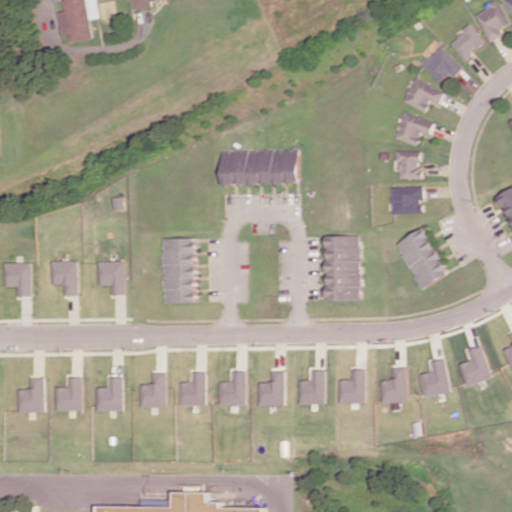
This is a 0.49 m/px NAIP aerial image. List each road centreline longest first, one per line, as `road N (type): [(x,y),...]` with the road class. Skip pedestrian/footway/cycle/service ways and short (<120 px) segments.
road 1 (residential): [(511,291),(401,335),(0,342)]
road 2 (residential): [(225,339),(223,232),(234,215),(284,216),(292,227),(294,338)]
road 3 (residential): [(511,73),(486,90),(466,122),(456,170),(459,211),(504,295)]
